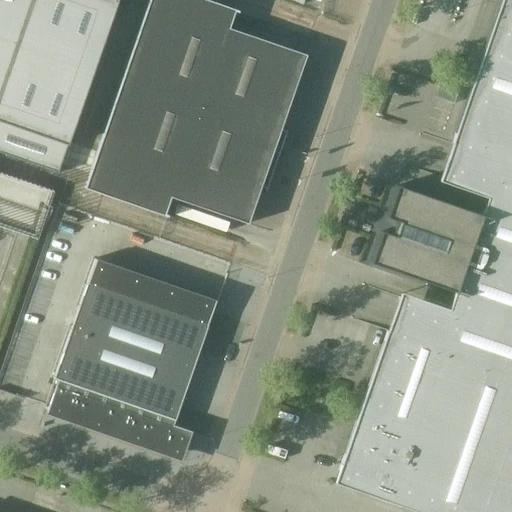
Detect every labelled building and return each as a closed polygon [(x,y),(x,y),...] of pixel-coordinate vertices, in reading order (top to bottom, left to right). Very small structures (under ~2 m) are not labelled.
[(0,0),(0,154),(12,158),(31,165),(57,174),(66,146),(117,1),(114,0),(0,0)] [(166,218),(167,216),(163,215),(169,198),(247,225),(259,189),(266,191),(274,168),(272,168),(272,170),(266,168),(268,160),(275,151),(278,152),(277,153),(279,154),(286,131),(280,129),(305,56),(228,29),(233,12),(237,14),(238,12),(203,0),(148,0),(83,189),(166,218)] [(379,231),(368,264),(417,281),(454,293),(448,312),(399,296),(387,331),(435,349),(511,376),(511,0),(501,0),(451,145),(439,180),(488,197),(481,216),(444,203),(395,186),(384,218),(401,224),(396,237),(379,231)] [(0,227),(8,230),(35,239),(51,192),(24,183),(6,176),(0,174),(0,227)] [(190,432),(182,430),(171,426),(172,421),(174,422),(215,301),(94,259),(52,380),(53,380),(41,414),(180,462),(190,432)] [(338,472),(334,484),(345,488),(413,511),(511,511),(511,376),(435,349),(387,331),(379,354),(338,472)]
